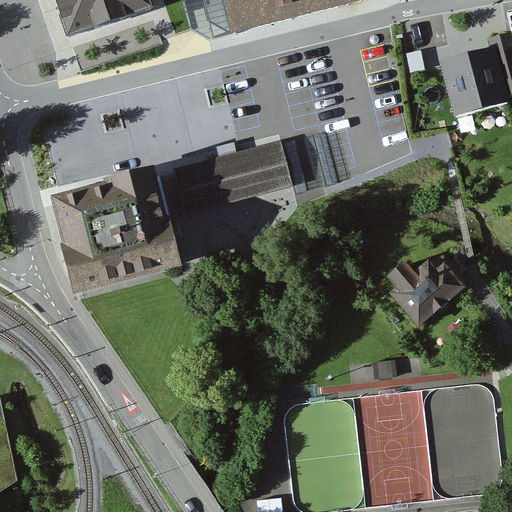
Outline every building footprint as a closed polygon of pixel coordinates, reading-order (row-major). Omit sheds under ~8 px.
[(52,0),(67,46),(151,19),(144,0),(52,0)] [(180,0),(188,31),(209,42),(232,36),(233,41),(400,1),(400,0),(180,0)] [(511,108),(511,53),(509,54),(506,40),(479,47),(487,78),(449,88),(460,130),(499,120),(497,113),(511,108)] [(219,163),(175,175),(186,216),(291,187),(280,146),(237,158),(233,147),(216,151),(219,163)] [(151,184),(53,210),(77,303),(176,277),(151,184)] [(397,295),(391,300),(419,332),(463,293),(444,271),(439,276),(429,265),(413,279),(405,269),(388,284),(397,295)] [(0,494),(17,484),(1,402),(0,402),(0,494)]
